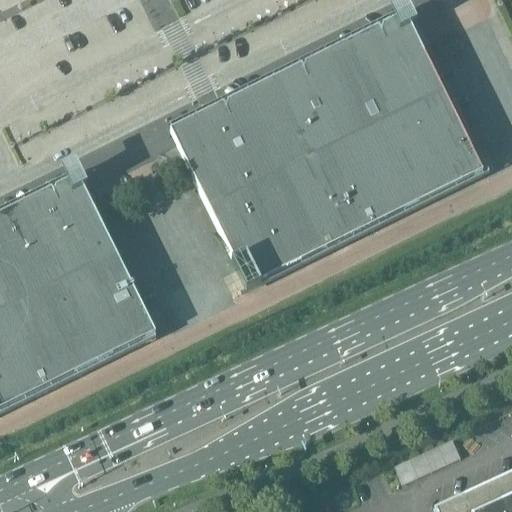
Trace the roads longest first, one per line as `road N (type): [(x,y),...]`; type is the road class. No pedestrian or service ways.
road 1 (secondary): [(511,257),(30,477)]
road 2 (secondary): [(77,511),(511,322)]
